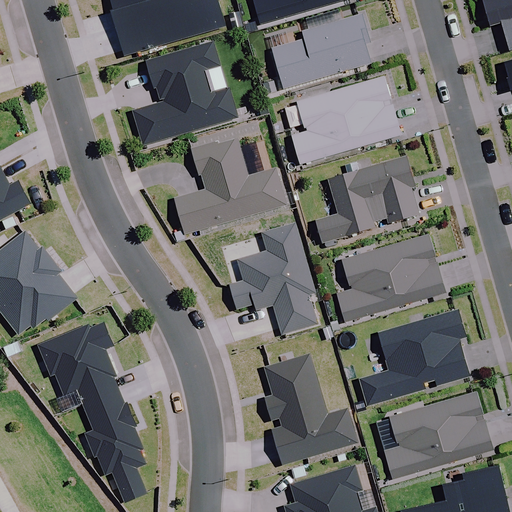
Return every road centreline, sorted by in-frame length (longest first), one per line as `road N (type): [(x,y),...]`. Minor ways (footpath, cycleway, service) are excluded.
road 1 (residential): [(207,511),(208,422),(194,357),(103,201),(38,0)]
road 2 (residential): [(428,0),(511,296)]
